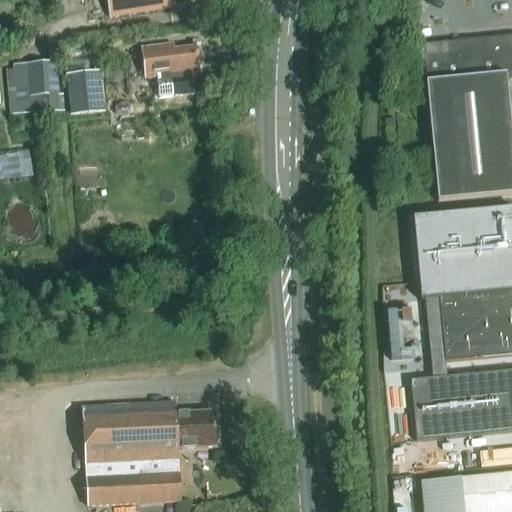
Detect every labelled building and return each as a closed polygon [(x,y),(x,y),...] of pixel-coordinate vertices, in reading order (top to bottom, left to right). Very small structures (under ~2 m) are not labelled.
[(105,0),(108,21),(171,11),(169,1),(178,0),(105,0)] [(511,83),(511,39),(423,48),(427,85),(426,86),(437,205),(511,197),(511,145),(506,84),(511,83)] [(172,48),(140,52),(144,82),(156,81),(159,103),(171,101),(172,104),(193,101),(190,76),(194,76),(193,70),(201,69),(198,50),(173,53),(172,48)] [(59,110),(59,97),(56,64),(17,66),(19,100),(29,99),(29,112),(59,110)] [(67,79),(72,119),(102,115),(97,76),(67,79)] [(439,300),(441,319),(445,365),(511,358),(511,212),(413,222),(419,286),(420,302),(439,300)] [(409,314),(387,316),(391,362),(414,360),(413,351),(399,352),(397,326),(410,325),(409,314)] [(511,435),(511,374),(411,385),(416,445),(511,435)] [(81,412),(86,511),(180,506),(177,454),(215,452),(213,416),(175,418),(175,407),(81,412)] [(511,511),(511,476),(461,482),(463,511),(511,511)]
